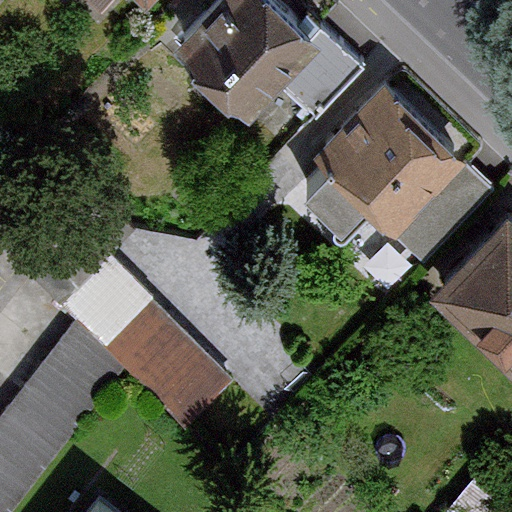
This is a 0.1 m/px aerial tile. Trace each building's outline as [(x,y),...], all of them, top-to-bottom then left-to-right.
[(312,21),(290,0),(204,0),(176,29),(248,98),(276,69),(313,104),(359,57),(321,20),(316,16),(312,21)] [(461,143),(383,67),(315,136),(331,152),(307,176),(339,208),(363,183),(393,212),(461,143)] [(467,160),(400,229),(424,252),(490,183),(467,160)] [(40,202),(5,238),(64,294),(77,308),(126,355),(188,414),(232,368),(104,245),(131,218),(76,165),(40,202)] [(0,233),(5,238),(40,202),(8,171),(4,176),(0,172),(0,233)] [(511,207),(504,200),(430,280),(511,355),(511,207)] [(0,511),(3,511),(126,355),(77,308),(18,384),(0,407),(0,511)] [(117,511),(95,495),(81,511),(117,511)]
